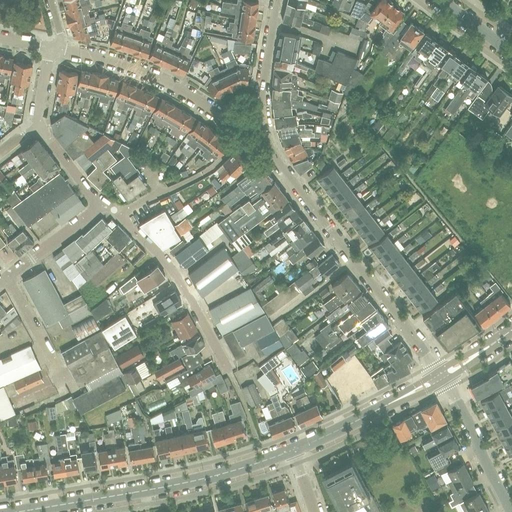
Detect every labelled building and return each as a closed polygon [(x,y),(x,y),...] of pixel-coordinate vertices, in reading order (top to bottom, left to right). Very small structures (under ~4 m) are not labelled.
[(64,0),(64,3),(66,9),(90,3),(89,0),(64,0)] [(222,7),(256,12),(258,3),(243,0),(241,0),(237,0),(237,4),(223,1),(222,7)] [(313,0),(288,0),(288,2),(305,7),(315,12),(317,6),(322,8),(324,4),(313,0)] [(348,11),(348,10),(352,0),(334,0),(333,4),(348,11)] [(382,19),(393,5),(392,4),(392,2),(389,0),(388,0),(387,0),(386,0),(379,0),(370,13),(374,16),(376,14),(382,19)] [(359,19),(366,5),(356,1),(350,15),(358,18),(359,19)] [(285,11),(302,16),(308,18),(310,11),(304,10),(305,7),(288,2),(285,11)] [(90,3),(66,9),(65,10),(67,19),(89,13),(87,9),(91,8),(90,3)] [(389,32),(391,29),(404,13),(399,9),(399,7),(396,5),(394,6),(393,5),(382,19),(379,24),(389,32)] [(255,22),(256,12),(222,7),(221,12),(236,14),(235,18),(240,19),(255,22)] [(302,16),(285,11),(283,20),(300,25),(301,21),(312,25),(311,27),(320,30),(319,32),(329,36),(332,28),(322,24),(314,21),(308,18),(302,16)] [(67,19),(70,28),(86,24),(96,21),(94,16),(90,18),(89,13),(67,19)] [(227,27),(238,29),(254,31),(255,22),(240,19),(235,18),(234,22),(230,22),(229,26),(227,26),(227,27)] [(360,28),(364,20),(359,19),(358,18),(355,26),(360,28)] [(99,33),(96,21),(86,24),(70,28),(70,29),(71,29),(74,38),(81,36),(82,39),(91,41),(89,36),(99,33)] [(117,25),(115,30),(110,45),(120,48),(128,24),(122,22),(121,26),(117,25)] [(393,34),(391,37),(384,46),(379,52),(384,56),(388,51),(392,54),(398,45),(400,47),(402,46),(404,44),(410,49),(423,32),(422,31),(422,29),(419,27),(417,27),(411,23),(400,38),(394,33),(393,34)] [(120,48),(128,51),(133,36),(135,31),(131,30),(132,25),(128,24),(120,48)] [(232,37),(252,40),(254,31),(238,29),(227,27),(226,32),(233,33),(232,37)] [(362,41),(365,32),(352,27),(349,35),(362,41)] [(135,31),(133,36),(128,51),(137,54),(146,30),(140,28),(139,32),(135,31)] [(137,54),(146,57),(153,37),(149,36),(150,31),(146,30),(137,54)] [(278,45),(300,49),(302,36),(280,32),(278,45)] [(391,37),(386,33),(379,42),(384,46),(391,37)] [(417,53),(424,58),(436,41),(435,40),(436,39),(432,36),(431,37),(425,33),(415,47),(414,46),(406,57),(402,62),(406,65),(414,54),(416,55),(417,53)] [(149,58),(157,62),(164,48),(168,39),(169,37),(164,35),(162,41),(158,39),(149,58)] [(166,66),(175,70),(181,56),(185,47),(187,43),(190,38),(185,36),(181,45),(179,49),(175,47),(172,52),(166,66)] [(363,38),(357,57),(361,59),(367,39),(363,38)] [(166,66),(172,52),(175,47),(171,46),(173,41),(168,39),(164,48),(157,62),(166,66)] [(437,42),(436,41),(424,58),(419,64),(427,70),(424,74),(428,77),(431,73),(429,71),(433,65),(434,66),(447,49),(441,45),(442,44),(438,41),(437,42)] [(300,49),(278,45),(276,57),(293,61),(297,62),(300,49)] [(175,70),(183,74),(192,55),(188,54),(190,49),(185,47),(181,56),(175,70)] [(442,79),(458,57),(453,53),(454,51),(451,49),(449,51),(448,50),(438,64),(443,67),(437,76),(439,77),(433,84),(436,87),(442,79)] [(346,84),(357,59),(337,51),(332,63),(318,58),(315,70),(319,71),(319,73),(346,84)] [(9,79),(10,74),(13,58),(4,57),(1,72),(0,77),(0,81),(4,82),(5,78),(9,79)] [(292,70),(293,66),(306,71),(308,67),(297,62),(293,61),(276,57),(274,66),(292,70)] [(455,81),(458,78),(468,64),(467,63),(467,61),(464,59),(462,60),(458,57),(442,79),(445,81),(449,76),(455,81)] [(206,68),(216,64),(214,58),(204,63),(206,68)] [(231,61),(235,70),(241,84),(247,85),(248,69),(248,64),(237,64),(235,59),(231,61)] [(223,69),(225,74),(232,88),(241,84),(235,70),(231,61),(226,63),(227,67),(223,69)] [(18,94),(24,64),(15,62),(12,82),(16,83),(14,93),(18,94)] [(22,95),(24,84),(29,85),(33,65),(24,64),(18,94),(22,95)] [(460,88),(449,102),(453,105),(478,72),(475,69),(476,68),(472,65),(471,66),(469,65),(456,84),(460,88)] [(232,88),(225,74),(223,69),(220,71),(218,66),(213,69),(223,92),(232,88)] [(292,72),(274,68),(273,78),(291,80),(292,72)] [(223,92),(213,69),(208,71),(210,76),(204,85),(220,97),(223,92)] [(90,73),(82,70),(78,85),(76,91),(81,92),(79,96),(85,98),(87,88),(90,73)] [(60,102),(64,102),(69,72),(60,71),(57,90),(62,91),(60,102)] [(97,90),(101,74),(91,71),(90,73),(87,88),(85,98),(84,102),(82,107),(87,108),(90,94),(91,94),(95,95),(97,90)] [(64,102),(63,107),(62,112),(67,113),(68,103),(69,93),(74,93),(78,74),(69,72),(64,102)] [(453,105),(449,111),(453,114),(467,95),(471,98),(476,91),(477,92),(487,78),(478,72),(453,105)] [(106,93),(110,78),(110,76),(101,74),(97,90),(95,95),(99,96),(95,111),(101,112),(102,107),(103,102),(106,93)] [(115,95),(119,80),(110,78),(106,93),(103,102),(108,104),(109,99),(113,100),(114,95),(115,95)] [(273,78),(273,87),(291,89),(291,88),(297,89),(298,80),(291,80),(273,78)] [(467,108),(482,119),(491,107),(499,113),(498,113),(499,114),(511,96),(498,87),(490,98),(488,97),(489,95),(490,93),(490,91),(488,90),(490,87),(490,85),(489,84),(487,82),(488,81),(467,108)] [(132,85),(123,82),(117,96),(115,101),(119,103),(117,107),(122,109),(126,100),(132,85)] [(355,85),(350,82),(343,93),(347,97),(355,85)] [(132,108),(134,103),(140,89),(132,85),(126,100),(122,109),(126,111),(128,106),(132,108)] [(298,95),(298,91),(298,89),(297,89),(291,88),(291,89),(273,87),(272,97),(290,97),(302,101),(303,96),(298,95)] [(140,89),(134,103),(132,108),(136,110),(134,114),(139,116),(149,93),(140,89)] [(329,100),(339,104),(340,104),(343,93),(331,90),(328,100),(329,100)] [(152,111),(158,96),(149,93),(139,116),(138,120),(137,121),(142,123),(144,118),(146,114),(150,116),(152,111)] [(272,97),(273,106),(291,105),(291,106),(296,107),(298,106),(306,108),(307,108),(312,110),(314,105),(309,103),(302,101),(290,97),(272,97)] [(170,103),(162,98),(154,112),(151,117),(155,119),(153,122),(157,125),(162,117),(170,103)] [(337,111),(339,104),(329,100),(326,108),(337,111)] [(168,126),(170,122),(178,108),(170,103),(162,117),(157,125),(162,128),(164,124),(168,126)] [(273,106),(275,116),(296,113),(296,108),(292,108),(291,106),(291,105),(273,106)] [(179,127),(187,113),(178,108),(170,122),(168,126),(172,128),(169,132),(174,135),(179,127)] [(14,114),(6,112),(4,120),(7,121),(7,123),(12,125),(14,114)] [(307,112),(296,113),(275,116),(276,125),(297,122),(296,118),(302,117),(302,118),(312,116),(312,114),(311,114),(307,113),(307,112)] [(184,135),(187,131),(195,118),(187,113),(179,127),(174,135),(178,137),(180,133),(184,135)] [(51,123),(52,132),(73,159),(84,152),(98,166),(87,176),(100,189),(110,178),(102,171),(117,159),(112,153),(108,147),(113,143),(114,140),(115,139),(103,133),(94,141),(85,129),(89,126),(64,114),(51,123)] [(198,120),(188,133),(186,137),(189,139),(186,143),(190,146),(196,139),(206,126),(198,120)] [(190,146),(194,149),(197,146),(200,149),(204,145),(215,130),(207,124),(206,126),(196,139),(190,146)] [(304,129),(304,124),(295,125),(276,128),(279,137),(298,133),(305,133),(307,132),(314,133),(312,133),(312,129),(304,129)] [(315,125),(314,133),(321,133),(321,134),(326,134),(326,130),(329,131),(330,128),(315,125)] [(204,145),(200,149),(204,151),(201,155),(205,158),(211,150),(221,138),(222,136),(215,130),(204,145)] [(135,146),(140,135),(133,131),(128,142),(135,146)] [(283,146),(301,141),(299,138),(314,137),(314,133),(307,132),(305,133),(298,133),(279,137),(283,146)] [(211,150),(205,158),(209,161),(212,158),(215,160),(219,156),(229,143),(221,138),(211,150)] [(491,138),(482,151),(488,156),(498,143),(491,138)] [(28,158),(43,146),(38,139),(11,159),(14,163),(20,158),(22,162),(28,158)] [(122,143),(115,139),(114,140),(113,143),(108,147),(112,153),(119,148),(122,143)] [(301,141),(283,146),(287,154),(304,148),(303,146),(310,145),(310,141),(308,141),(301,141)] [(19,170),(22,174),(34,165),(49,153),(43,146),(28,158),(30,161),(19,170)] [(180,151),(184,154),(188,149),(184,146),(180,151)] [(304,148),(287,154),(292,163),(292,162),(307,157),(308,159),(311,157),(310,155),(313,154),(309,148),(304,148)] [(244,157),(237,150),(223,164),(226,167),(218,175),(222,178),(244,157)] [(170,155),(164,151),(159,158),(165,162),(170,155)] [(34,165),(22,174),(25,178),(36,170),(39,173),(55,161),(49,153),(34,165)] [(137,168),(127,155),(109,168),(116,178),(112,180),(128,201),(134,197),(135,196),(135,197),(142,193),(141,192),(147,187),(137,174),(140,171),(138,168),(137,168)] [(244,157),(222,178),(224,181),(232,174),(235,177),(250,163),(244,157)] [(312,164),(308,159),(307,157),(292,162),(300,173),(312,164)] [(339,167),(346,161),(343,158),(337,163),(339,167)] [(179,160),(174,166),(179,170),(183,164),(179,160)] [(322,160),(317,164),(321,169),(326,165),(322,160)] [(30,186),(33,191),(44,184),(42,182),(60,168),(55,161),(39,173),(41,175),(38,177),(37,181),(30,186)] [(226,202),(243,188),(266,171),(260,163),(238,180),(241,183),(221,198),(225,203),(226,202)] [(353,170),(350,167),(350,166),(343,172),(345,175),(353,170)] [(324,187),(340,175),(333,167),(317,179),(324,187)] [(402,169),(396,173),(401,179),(406,176),(402,169)] [(262,188),(273,180),(266,171),(243,188),(226,202),(229,206),(250,190),(249,190),(254,186),(256,188),(258,191),(262,188)] [(13,207),(25,224),(28,227),(50,210),(61,225),(85,207),(60,173),(44,184),(33,191),(21,201),(19,203),(13,207)] [(359,178),(357,175),(356,174),(350,180),(352,183),(359,178)] [(330,195),(346,183),(340,175),(324,187),(330,195)] [(0,182),(0,185),(3,189),(10,184),(6,178),(0,182)] [(257,206),(280,189),(274,181),(265,188),(251,199),(252,200),(250,201),(254,206),(256,205),(257,206)] [(346,183),(330,195),(336,203),(352,191),(346,183)] [(365,186),(363,183),(356,188),(358,191),(362,188),(365,186)] [(10,184),(3,189),(7,194),(14,189),(10,184)] [(264,215),(287,198),(280,189),(257,206),(256,205),(254,206),(250,201),(248,199),(217,223),(223,232),(231,241),(264,216),(264,215)] [(352,191),(336,203),(342,211),(358,199),(352,191)] [(362,196),(364,199),(372,194),(369,191),(362,196)] [(6,199),(13,207),(19,203),(12,194),(6,199)] [(358,199),(342,211),(349,219),(365,207),(358,199)] [(375,199),(368,204),(371,207),(378,202),(375,199)] [(264,231),(264,232),(293,209),(291,206),(291,204),(290,202),(288,202),(287,201),(273,212),(275,215),(264,224),(268,228),(264,231)] [(19,228),(25,224),(13,207),(11,206),(6,210),(19,228)] [(365,207),(349,219),(355,227),(371,215),(365,207)] [(382,207),(375,212),(377,215),(384,210),(382,207)] [(164,209),(139,223),(162,247),(180,237),(175,228),(174,226),(168,215),(164,209)] [(284,230),(301,217),(294,209),(293,209),(264,232),(267,236),(272,232),(281,226),(284,230)] [(436,212),(430,217),(435,222),(440,217),(436,212)] [(381,220),(383,223),(391,218),(388,214),(381,220)] [(211,215),(198,224),(202,229),(214,220),(211,215)] [(371,215),(355,227),(361,235),(377,223),(371,215)] [(104,237),(116,225),(111,220),(107,223),(106,223),(102,219),(83,236),(82,235),(76,240),(87,253),(91,249),(104,237)] [(289,242),(308,227),(302,219),(287,231),(284,233),(283,232),(271,241),(276,247),(285,239),(288,243),(289,242)] [(174,226),(175,228),(180,236),(185,232),(181,228),(186,224),(183,220),(174,226)] [(377,223),(361,235),(367,244),(383,231),(380,226),(383,223),(381,220),(377,223)] [(11,223),(7,226),(26,249),(34,244),(22,230),(19,233),(11,223)] [(223,232),(217,223),(212,227),(219,235),(223,232)] [(7,242),(19,256),(26,249),(7,226),(3,229),(11,239),(7,242)] [(392,235),(399,230),(397,226),(390,232),(392,235)] [(219,235),(212,227),(208,230),(214,239),(219,235)] [(294,253),(301,248),(300,247),(315,236),(308,227),(289,242),(292,246),(285,251),(290,256),(294,253)] [(189,230),(182,235),(187,241),(193,237),(189,230)] [(214,239),(208,230),(203,234),(210,242),(214,239)] [(112,244),(119,251),(131,238),(124,232),(112,244)] [(210,242),(203,234),(199,237),(205,246),(210,242)] [(386,235),(370,247),(377,255),(393,243),(386,235)] [(396,240),(399,244),(406,238),(404,235),(396,240)] [(186,247),(184,243),(172,252),(184,268),(208,249),(205,246),(199,237),(186,247)] [(311,258),(324,247),(316,237),(303,249),(303,248),(295,254),(294,253),(290,256),(288,258),(293,264),(307,253),(311,258)] [(74,265),(76,263),(87,253),(76,240),(75,239),(62,249),(74,265)] [(377,255),(383,263),(399,251),(395,246),(399,244),(396,240),(393,243),(377,255)] [(410,243),(403,248),(405,251),(412,246),(410,243)] [(238,268),(233,260),(231,257),(225,247),(189,274),(202,296),(223,280),(238,268)] [(231,257),(238,267),(249,257),(242,248),(239,251),(231,257)] [(403,248),(399,251),(383,263),(389,271),(405,259),(401,254),(405,251),(403,248)] [(76,263),(87,278),(103,264),(91,249),(87,253),(76,263)] [(416,251),(409,256),(411,259),(418,254),(416,251)] [(339,265),(332,256),(319,266),(318,264),(310,270),(294,282),(301,290),(305,295),(314,288),(310,283),(315,280),(314,278),(322,271),(325,276),(339,265)] [(247,276),(259,268),(252,258),(240,266),(247,276)] [(318,264),(314,259),(305,265),(310,270),(318,264)] [(389,271),(395,279),(411,267),(405,259),(389,271)] [(422,259),(415,264),(418,268),(425,262),(422,259)] [(134,276),(119,287),(123,293),(135,284),(139,282),(144,290),(151,286),(165,276),(157,266),(137,280),(134,276)] [(411,267),(395,279),(401,287),(417,275),(411,267)] [(428,267),(421,273),(424,275),(431,270),(428,267)] [(86,303),(81,294),(63,304),(45,269),(23,281),(46,325),(58,319),(62,328),(91,312),(90,311),(86,303)] [(77,288),(86,280),(80,272),(72,280),(77,288)] [(354,281),(347,273),(332,286),(338,293),(354,281)] [(265,297),(261,291),(274,281),(269,275),(252,289),(260,300),(265,297)] [(401,287),(408,296),(424,283),(417,275),(401,287)] [(430,284),(437,278),(435,275),(428,280),(430,284)] [(481,275),(476,279),(479,284),(485,280),(481,275)] [(344,301),(360,289),(354,281),(338,293),(324,304),(330,311),(339,304),(340,304),(344,301)] [(301,290),(294,282),(290,285),(297,294),(301,290)] [(466,285),(470,290),(474,287),(470,282),(466,285)] [(408,296),(414,304),(430,291),(424,283),(408,296)] [(430,291),(414,304),(420,312),(436,300),(433,295),(444,287),(441,283),(430,291)] [(297,294),(290,285),(286,288),(293,297),(297,294)] [(470,290),(466,285),(462,288),(466,293),(470,290)] [(250,287),(209,310),(222,334),(264,312),(250,287)] [(293,297),(286,288),(282,291),(289,300),(293,297)] [(320,293),(323,297),(329,292),(326,288),(320,293)] [(174,290),(153,304),(160,315),(181,301),(174,290)] [(289,300),(282,291),(278,294),(285,303),(289,300)] [(341,308),(339,306),(326,316),(330,321),(320,329),(330,342),(344,332),(357,322),(357,321),(374,307),(362,291),(347,303),(341,308)] [(431,328),(444,318),(446,320),(465,305),(456,294),(455,293),(445,301),(423,318),(431,328)] [(501,312),(510,305),(509,304),(510,304),(508,301),(507,302),(501,293),(492,300),(501,312)] [(285,303),(278,294),(274,297),(281,306),(285,303)] [(483,306),(493,318),(499,314),(502,312),(501,312),(492,300),(488,295),(480,302),(483,306)] [(281,306),(274,297),(270,300),(277,309),(281,306)] [(91,310),(90,311),(91,312),(93,316),(96,321),(112,310),(106,299),(91,310)] [(120,303),(123,309),(131,305),(128,299),(120,303)] [(270,300),(268,302),(266,303),(273,312),(277,309),(270,300)] [(262,307),(267,316),(273,312),(266,303),(262,307)] [(465,305),(446,320),(434,330),(448,347),(481,326),(465,305)] [(481,322),(482,324),(483,325),(484,325),(493,318),(483,306),(474,313),(481,322)] [(356,337),(382,316),(376,309),(361,321),(355,326),(358,329),(351,335),(348,338),(350,341),(356,337)] [(197,329),(188,313),(173,322),(181,338),(197,329)] [(265,313),(223,336),(236,360),(246,355),(241,346),(274,329),(265,313)] [(2,334),(7,331),(17,324),(22,322),(17,314),(13,317),(3,325),(4,327),(0,331),(2,334)] [(125,314),(102,329),(114,347),(136,333),(125,314)] [(143,320),(146,326),(156,321),(154,315),(143,320)] [(96,321),(93,316),(72,327),(80,341),(100,330),(96,321)] [(373,336),(388,324),(382,316),(356,337),(362,344),(373,336)] [(286,333),(291,329),(283,319),(278,322),(286,333)] [(278,322),(273,326),(275,330),(279,337),(285,333),(286,333),(278,322)] [(379,356),(386,365),(391,361),(407,350),(401,341),(393,347),(387,339),(392,335),(387,329),(368,343),(373,349),(378,345),(384,353),(379,356)] [(76,381),(86,383),(118,365),(101,330),(100,330),(80,341),(60,351),(75,380),(76,381)] [(252,342),(260,357),(283,345),(279,337),(275,330),(257,339),(257,340),(252,342)] [(279,337),(283,345),(285,348),(292,343),(285,333),(279,337)] [(204,344),(199,335),(182,345),(177,347),(169,352),(171,356),(173,355),(173,356),(177,354),(179,358),(204,344)] [(327,345),(330,348),(341,340),(338,336),(327,345)] [(286,349),(299,366),(310,357),(303,349),(301,351),(294,342),(286,349)] [(327,365),(332,371),(358,350),(354,344),(327,365)] [(117,357),(123,367),(143,356),(137,345),(130,349),(117,357)] [(40,369),(41,368),(31,346),(0,359),(0,386),(4,385),(40,369)] [(386,365),(370,376),(379,387),(410,370),(407,361),(413,358),(407,350),(391,361),(386,365)] [(275,355),(259,367),(263,373),(265,374),(280,362),(275,355)] [(155,371),(159,380),(184,366),(179,358),(155,371)] [(511,378),(511,364),(510,361),(488,376),(489,377),(471,386),(476,398),(511,378)] [(73,399),(81,414),(125,390),(118,375),(122,373),(118,365),(86,383),(89,389),(73,399)] [(214,384),(211,379),(216,376),(209,365),(199,371),(196,365),(165,382),(169,390),(182,382),(184,386),(193,380),(197,386),(200,385),(203,390),(214,384)] [(135,366),(124,372),(131,384),(142,378),(135,366)] [(9,396),(19,392),(45,380),(40,369),(4,385),(9,396)] [(325,381),(324,378),(320,370),(314,373),(322,387),(327,384),(325,381)] [(257,379),(268,391),(270,396),(276,394),(278,393),(275,388),(275,387),(265,374),(263,373),(257,379)] [(216,382),(221,393),(227,390),(223,379),(216,382)] [(242,389),(243,392),(250,406),(261,401),(253,384),(242,389)] [(4,385),(0,386),(0,419),(16,413),(9,396),(4,385)] [(304,388),(297,391),(300,397),(307,394),(304,388)] [(197,393),(199,400),(205,398),(203,390),(197,393)] [(292,393),(291,393),(291,394),(294,400),(300,397),(297,391),(292,393)] [(485,410),(503,401),(498,392),(480,401),(485,410)] [(200,403),(199,400),(197,393),(192,396),(194,404),(200,403)] [(284,406),(281,407),(276,394),(270,396),(273,403),(284,431),(289,429),(290,431),(294,429),(294,428),(295,427),(288,409),(284,406)] [(306,396),(300,399),(310,420),(315,418),(316,419),(320,417),(320,415),(322,415),(317,404),(311,406),(306,396)] [(76,407),(72,399),(71,397),(67,399),(66,398),(55,403),(57,414),(66,410),(67,412),(71,410),(76,407)] [(300,399),(295,401),(300,412),(295,414),(300,425),(302,424),(303,425),(307,423),(307,422),(310,420),(300,399)] [(403,419),(403,420),(408,429),(432,416),(441,411),(436,401),(403,419)] [(508,410),(503,401),(485,410),(490,420),(508,410)] [(229,415),(229,417),(231,422),(235,437),(240,435),(242,437),(245,436),(246,434),(245,431),(243,424),(242,420),(244,419),(245,416),(244,412),(240,402),(230,404),(233,413),(229,415)] [(57,414),(55,403),(55,406),(48,407),(50,419),(57,418),(57,414)] [(284,431),(273,403),(268,404),(273,417),(259,422),(259,424),(262,432),(264,432),(271,430),(273,436),(275,435),(275,436),(280,434),(280,433),(284,431)] [(185,450),(186,450),(187,452),(197,450),(197,448),(192,431),(193,431),(191,424),(188,410),(181,411),(184,423),(186,423),(188,430),(186,430),(187,433),(181,434),(185,450)] [(495,429),(511,419),(511,417),(508,410),(490,420),(495,429)] [(123,411),(108,414),(111,424),(126,420),(123,411)] [(217,412),(225,440),(235,437),(231,422),(226,424),(222,411),(217,412)] [(432,416),(408,429),(410,433),(419,428),(420,429),(425,426),(425,425),(428,423),(431,428),(446,420),(441,411),(432,416)] [(217,412),(215,413),(212,414),(216,427),(211,428),(215,440),(214,441),(215,445),(219,444),(220,442),(225,440),(217,412)] [(192,431),(197,448),(197,450),(204,449),(205,446),(208,445),(205,429),(201,416),(198,417),(197,419),(198,422),(191,424),(193,431),(192,431)] [(511,419),(495,429),(500,438),(511,431),(511,419)] [(411,434),(410,433),(408,429),(403,420),(400,422),(400,421),(395,423),(396,424),(393,425),(401,440),(411,434)] [(29,423),(32,431),(40,429),(38,421),(29,423)] [(425,447),(451,433),(447,424),(431,432),(433,436),(422,442),(425,447)] [(136,427),(142,460),(154,457),(152,445),(147,446),(146,441),(145,441),(144,434),(146,433),(145,426),(136,427)] [(164,427),(167,438),(168,437),(171,456),(182,454),(182,451),(183,451),(179,435),(173,436),(172,433),(171,434),(169,426),(164,427)] [(131,462),(142,460),(136,427),(133,428),(131,428),(132,436),(134,436),(135,443),(128,444),(129,449),(131,462)] [(168,437),(167,438),(160,439),(160,436),(159,437),(157,429),(153,430),(159,456),(163,455),(165,457),(171,456),(168,437)] [(511,431),(500,438),(504,447),(511,442),(511,431)] [(76,455),(69,456),(66,434),(60,435),(66,472),(71,472),(72,473),(77,472),(77,471),(79,470),(76,455)] [(58,455),(51,456),(54,474),(56,474),(57,475),(61,475),(62,473),(66,472),(60,435),(55,436),(58,455)] [(110,437),(114,464),(121,463),(121,465),(128,464),(125,447),(116,448),(116,446),(113,446),(113,443),(115,443),(114,436),(110,437)] [(429,456),(435,468),(449,461),(445,455),(459,447),(456,442),(457,441),(456,438),(454,438),(453,436),(438,444),(440,449),(429,456)] [(114,464),(110,437),(104,438),(105,445),(107,444),(108,447),(106,447),(106,450),(99,451),(102,469),(108,467),(108,465),(114,464)] [(97,467),(94,451),(94,448),(95,448),(94,442),(89,443),(90,448),(88,449),(88,451),(82,452),(85,469),(86,469),(86,470),(92,469),(92,468),(97,467)] [(33,465),(36,477),(37,477),(38,478),(42,478),(43,476),(48,475),(47,469),(49,469),(49,464),(51,464),(47,443),(37,445),(39,457),(32,458),(33,465)] [(14,455),(17,469),(22,468),(24,479),(29,479),(30,480),(34,479),(34,478),(36,477),(33,465),(32,458),(24,460),(23,454),(14,455)] [(17,481),(14,465),(13,459),(7,460),(6,455),(1,456),(5,482),(10,482),(10,483),(16,482),(16,481),(17,481)] [(452,481),(467,472),(462,462),(450,469),(447,464),(437,469),(439,475),(447,471),(452,481)] [(380,511),(371,494),(369,496),(353,463),(324,477),(327,484),(340,511),(342,510),(342,511),(380,511)] [(450,494),(453,499),(463,494),(461,488),(472,482),(467,472),(452,481),(448,483),(453,493),(450,494)] [(440,486),(434,474),(425,479),(431,491),(440,486)] [(272,492),(279,510),(279,511),(300,511),(297,502),(289,504),(284,488),(272,492)] [(261,494),(260,496),(256,498),(261,511),(267,511),(266,507),(272,506),(268,494),(267,494),(266,493),(261,494)] [(459,503),(463,511),(465,511),(483,503),(478,493),(467,499),(463,494),(453,499),(449,501),(452,507),(459,503)] [(246,499),(245,501),(245,502),(248,511),(253,511),(254,511),(261,511),(256,498),(252,499),(251,498),(246,499)] [(243,511),(241,503),(237,504),(235,502),(229,504),(230,511),(243,511)] [(488,511),(483,503),(465,511),(488,511)]
